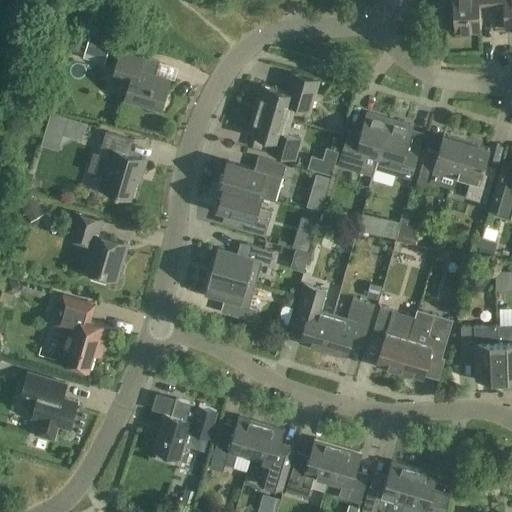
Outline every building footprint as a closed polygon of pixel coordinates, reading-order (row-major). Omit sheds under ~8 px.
[(480,14),(492,13),(491,0),(453,0),(454,1),(450,1),(451,15),(454,15),(455,32),(481,31),(480,14)] [(511,0),(491,0),(492,13),(505,13),(506,29),(511,29),(511,0)] [(109,40),(73,30),(70,44),(84,48),(83,54),(104,60),(109,40)] [(159,63),(121,52),(113,78),(130,83),(125,100),(162,111),(171,80),(156,76),(159,63)] [(262,86),(255,110),(291,120),(295,106),(311,111),(319,82),(292,74),(286,93),(262,86)] [(291,120),(255,110),(248,134),(272,141),(269,153),(294,160),(300,139),(287,135),(291,120)] [(379,158),(390,120),(367,114),(361,136),(349,133),(339,166),(370,175),(376,158),(379,158)] [(68,118),(55,115),(52,128),(65,131),(68,118)] [(390,120),(379,158),(392,162),(389,172),(410,178),(417,154),(405,150),(412,127),(390,120)] [(134,141),(107,133),(100,158),(109,161),(101,191),(131,200),(139,174),(142,175),(147,161),(129,155),(134,141)] [(454,187),(456,179),(467,143),(443,136),(436,161),(424,158),(417,184),(438,190),(440,184),(454,187)] [(467,143),(456,179),(470,183),(466,198),(486,204),(494,178),(483,174),(490,149),(467,143)] [(222,186),(261,197),(262,197),(276,201),(286,166),(259,158),(255,171),(228,163),(222,186)] [(326,211),(334,179),(320,175),(312,207),(326,211)] [(511,184),(499,181),(491,209),(511,215),(511,184)] [(258,209),(261,197),(222,186),(221,187),(225,188),(218,210),(245,218),(241,230),(265,237),(273,213),(258,209)] [(101,221),(76,213),(68,238),(90,244),(82,271),(117,281),(118,276),(121,276),(125,264),(122,263),(128,244),(97,235),(101,221)] [(428,233),(450,232),(449,214),(427,215),(428,233)] [(332,231),(319,227),(314,242),(328,246),(332,231)] [(218,249),(211,272),(253,284),(260,262),(270,265),(274,253),(247,245),(244,257),(218,249)] [(247,306),(253,284),(211,272),(205,295),(231,303),(228,314),(254,322),(257,309),(247,306)] [(323,350),(333,315),(319,311),(326,290),(304,284),(295,313),(307,316),(299,343),(323,350)] [(380,286),(369,284),(366,297),(377,300),(380,286)] [(63,295),(56,318),(54,325),(67,329),(57,361),(89,370),(96,344),(103,346),(109,327),(91,322),(96,305),(63,295)] [(347,319),(333,315),(323,350),(346,357),(354,330),(366,334),(375,305),(353,299),(347,319)] [(399,372),(409,338),(410,338),(415,322),(400,318),(401,313),(380,307),(372,335),(384,339),(376,365),(399,372)] [(410,338),(409,338),(399,372),(422,379),(430,353),(442,356),(453,320),(432,314),(419,310),(415,322),(410,338)] [(498,342),(500,380),(511,379),(511,324),(498,325),(498,342)] [(498,342),(498,325),(461,327),(462,354),(475,354),(476,381),(500,380),(498,342)] [(57,382),(28,373),(21,398),(36,403),(32,416),(40,419),(35,434),(54,440),(59,425),(70,428),(78,403),(53,395),(57,382)] [(216,412),(175,400),(171,416),(165,414),(154,451),(158,452),(156,458),(174,464),(176,458),(180,459),(187,432),(208,438),(216,412)] [(251,459),(261,423),(238,416),(230,445),(217,441),(209,468),(222,471),(225,464),(233,467),(237,455),(251,459)] [(284,430),(261,423),(251,459),(265,463),(261,475),(270,477),(268,485),(280,489),(289,459),(277,455),(284,430)] [(314,477),(328,481),(338,446),(315,439),(308,464),(296,461),(287,491),(308,497),(314,477)] [(338,446),(328,481),(342,485),(338,497),(360,504),(366,483),(353,479),(361,453),(338,446)] [(404,504),(414,469),(391,462),(385,483),(372,479),(362,511),(365,511),(400,511),(403,504),(404,504)] [(438,475),(414,469),(404,504),(418,508),(417,511),(443,511),(449,493),(434,488),(438,475)]
